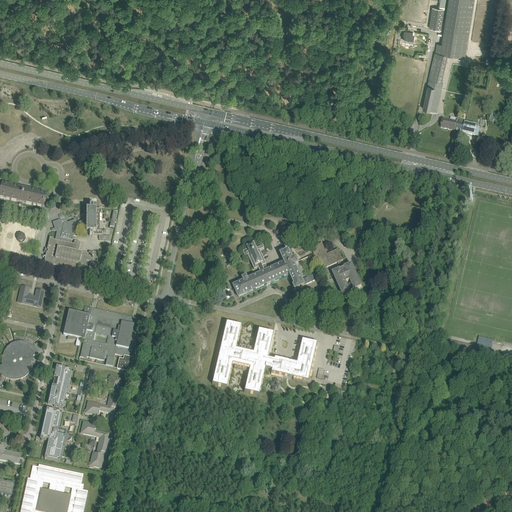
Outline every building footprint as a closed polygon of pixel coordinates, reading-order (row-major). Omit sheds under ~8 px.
[(441,83),(447,59),(447,55),(465,58),(474,0),(448,0),(442,44),(437,44),(435,57),(434,56),(427,87),(428,87),(423,109),(437,112),(443,83),(441,83)] [(444,9),(438,8),(432,7),(429,28),(441,30),(444,9)] [(404,41),(404,43),(405,44),(409,45),(410,44),(410,42),(413,42),(414,37),(412,36),(413,33),(404,32),(404,35),(405,35),(404,41)] [(491,114),(489,121),(491,122),(497,123),(498,123),(500,117),(498,116),(491,114)] [(441,128),(455,131),(457,122),(443,119),(441,128)] [(465,124),(457,122),(455,131),(478,136),(480,128),(469,125),(470,124),(469,122),(466,122),(465,123),(465,124)] [(0,178),(0,179),(0,178),(0,198),(42,208),(45,195),(25,190),(24,191),(23,191),(23,190),(0,184),(0,178)] [(99,253),(93,252),(91,258),(87,257),(88,254),(82,253),(79,252),(78,252),(80,243),(74,242),(74,244),(73,244),(73,245),(71,244),(73,236),(79,236),(79,231),(83,231),(83,233),(89,233),(89,236),(92,236),(92,235),(102,236),(102,230),(99,230),(100,214),(101,214),(101,210),(96,210),(96,207),(93,207),(93,206),(89,206),(89,210),(83,210),(83,214),(81,215),(83,218),(81,219),(83,222),(76,225),(75,221),(67,224),(67,223),(66,219),(54,223),(55,227),(56,227),(56,228),(55,228),(55,231),(57,230),(58,232),(56,240),(53,240),(53,239),(50,238),(47,249),(46,249),(48,250),(47,253),(46,252),(46,253),(44,263),(68,269),(68,272),(74,273),(76,264),(85,266),(86,262),(90,262),(88,270),(95,271),(99,253)] [(18,233),(16,236),(16,239),(19,241),(23,240),(25,238),(24,234),(21,232),(18,233)] [(243,279),(243,280),(244,281),(233,286),(239,298),(289,276),(296,291),(305,287),(304,286),(320,279),(317,273),(302,280),(295,266),(299,264),(298,262),(314,255),(321,270),(338,263),(341,270),(333,274),(332,276),(333,277),(334,277),(343,296),(351,292),(347,283),(351,281),(355,290),(362,287),(352,265),(344,268),(343,266),(346,265),(345,263),(342,264),(341,261),(343,260),(338,249),(327,254),(322,243),(321,244),(318,238),(312,241),(313,244),(311,245),(308,239),(291,246),(296,258),(293,260),(289,251),(281,255),(285,263),(265,272),(263,267),(267,265),(260,251),(264,249),(262,245),(256,248),(255,244),(253,245),(252,245),(251,244),(249,245),(249,246),(249,247),(247,248),(248,250),(243,252),(246,257),(248,256),(255,271),(259,269),(261,274),(248,280),(247,277),(243,279)] [(21,287),(18,302),(41,308),(44,292),(36,291),(35,298),(33,298),(33,296),(29,295),(29,297),(27,297),(29,289),(21,287)] [(130,372),(133,359),(142,320),(85,307),(83,314),(69,311),(63,335),(68,336),(67,340),(69,340),(70,340),(71,340),(73,340),(74,340),(76,340),(76,338),(84,340),(83,343),(83,345),(80,357),(87,359),(87,357),(89,358),(89,359),(90,358),(104,361),(103,363),(104,363),(105,359),(107,359),(106,366),(113,367),(114,368),(114,367),(113,367),(115,359),(116,359),(115,359),(114,358),(115,355),(124,357),(123,360),(119,359),(117,369),(120,370),(123,371),(124,371),(127,372),(127,371),(127,372),(130,372)] [(226,323),(212,385),(227,388),(232,365),(235,365),(247,368),(249,368),(244,392),(259,395),(265,369),(271,371),(271,373),(293,378),(294,379),(309,382),(311,373),(318,344),(303,340),(303,342),(298,364),(288,362),(279,359),(273,358),(273,360),(267,359),(273,334),(258,330),(253,354),(250,353),(238,350),(236,350),(237,346),(241,326),(226,323)] [(346,326),(340,325),(339,331),(351,334),(352,328),(352,327),(346,326)] [(355,350),(356,342),(348,341),(347,349),(355,350)] [(450,341),(448,348),(456,350),(488,358),(492,359),(494,352),(490,351),(491,348),(477,345),(475,346),(475,347),(450,341)] [(28,375),(28,374),(31,371),(31,370),(32,366),(30,365),(31,363),(33,363),(33,361),(33,360),(33,357),(38,355),(38,354),(36,351),(36,350),(33,347),(33,346),(29,344),(25,342),(24,342),(20,342),(19,342),(15,342),(15,343),(11,344),(10,345),(7,347),(7,348),(4,351),(4,352),(3,356),(2,356),(5,357),(4,359),(2,359),(2,361),(1,362),(2,364),(2,366),(0,366),(0,373),(2,375),(2,376),(6,378),(6,379),(10,380),(11,380),(15,381),(15,380),(20,380),(24,378),(28,375)] [(48,404),(47,406),(54,407),(63,409),(71,370),(56,367),(55,373),(52,384),(53,384),(51,394),(51,393),(50,393),(48,404)] [(118,395),(121,379),(113,378),(114,376),(110,376),(110,377),(109,377),(108,380),(109,380),(107,390),(111,391),(107,407),(88,402),(86,410),(85,410),(84,413),(85,414),(85,415),(88,416),(89,414),(98,417),(99,411),(113,414),(115,409),(117,409),(120,396),(118,395)] [(47,409),(41,433),(40,440),(46,441),(46,439),(49,440),(44,459),(59,462),(66,431),(60,430),(59,430),(58,430),(62,412),(47,409)] [(93,468),(93,467),(101,469),(104,453),(106,453),(109,443),(110,440),(108,440),(109,434),(95,431),(96,425),(83,422),(80,434),(100,438),(98,447),(100,448),(98,454),(92,453),(90,463),(89,463),(88,466),(90,466),(89,467),(93,468)] [(0,460),(19,465),(19,464),(22,465),(23,461),(19,460),(20,459),(23,459),(24,455),(21,455),(21,454),(5,451),(1,445),(0,445),(0,460)] [(28,479),(20,511),(83,511),(88,492),(82,491),(83,485),(81,485),(84,475),(39,466),(38,468),(33,467),(30,477),(32,478),(31,480),(28,479)] [(0,495),(1,495),(4,495),(4,496),(11,498),(14,484),(7,482),(4,482),(4,481),(0,480),(0,495)]
